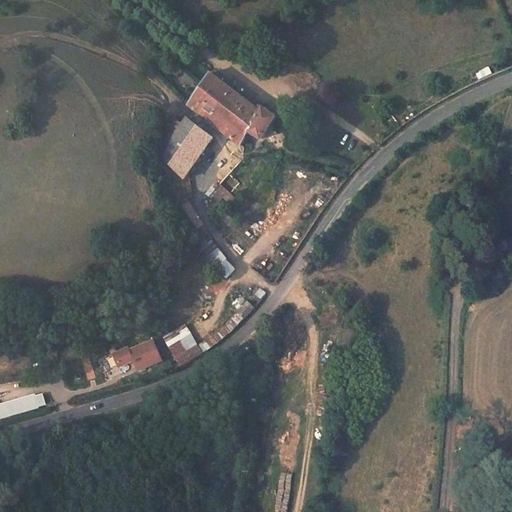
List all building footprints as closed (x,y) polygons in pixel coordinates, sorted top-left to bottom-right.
[(282,119),(267,107),(264,110),(214,73),(189,105),(244,148),(254,134),(266,143),(282,119)] [(174,120),(160,144),(171,151),(181,131),(184,128),(174,120)] [(171,151),(166,162),(187,182),(218,141),(192,120),(184,128),(181,131),(171,151)] [(298,178),(296,194),(315,196),(316,180),(298,178)] [(245,202),(236,193),(221,210),(231,219),(245,202)] [(210,238),(186,201),(174,209),(198,247),(210,238)] [(212,254),(229,276),(237,270),(220,248),(212,254)] [(235,325),(230,318),(220,327),(225,334),(235,325)] [(180,365),(202,356),(192,330),(170,339),(180,365)] [(125,345),(109,352),(114,365),(130,359),(134,369),(158,359),(150,340),(126,348),(125,345)] [(130,359),(114,365),(120,381),(136,375),(134,369),(130,359)] [(45,394),(12,400),(11,396),(0,397),(0,417),(48,409),(45,394)]
